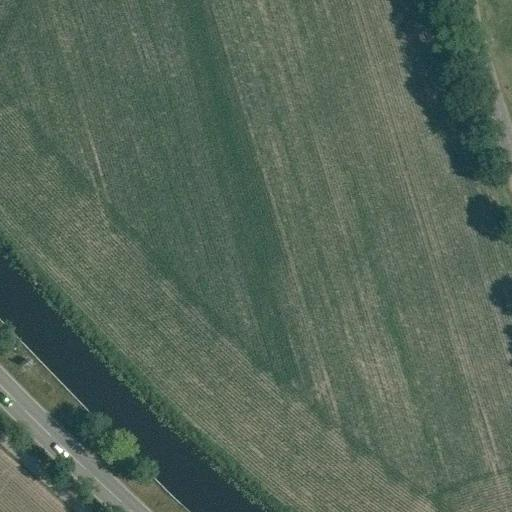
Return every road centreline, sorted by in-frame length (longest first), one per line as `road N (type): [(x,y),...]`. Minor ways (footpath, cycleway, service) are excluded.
road 1 (primary): [(130,511),(0,387)]
road 2 (unclassified): [(511,152),(468,0)]
